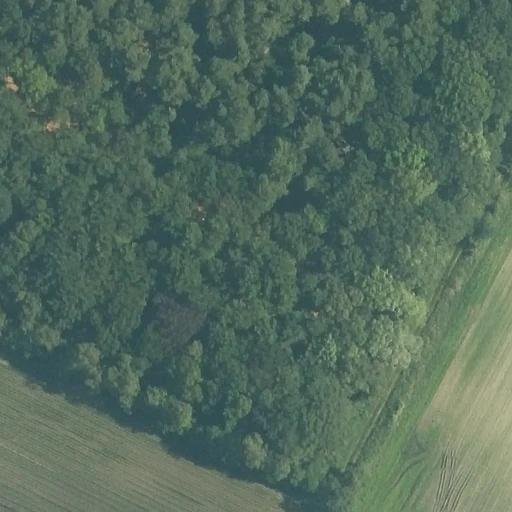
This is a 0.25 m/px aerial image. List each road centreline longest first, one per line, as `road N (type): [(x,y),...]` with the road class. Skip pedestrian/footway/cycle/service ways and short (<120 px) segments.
road 1 (track): [(511,135),(308,511)]
road 2 (track): [(329,473),(0,308)]
